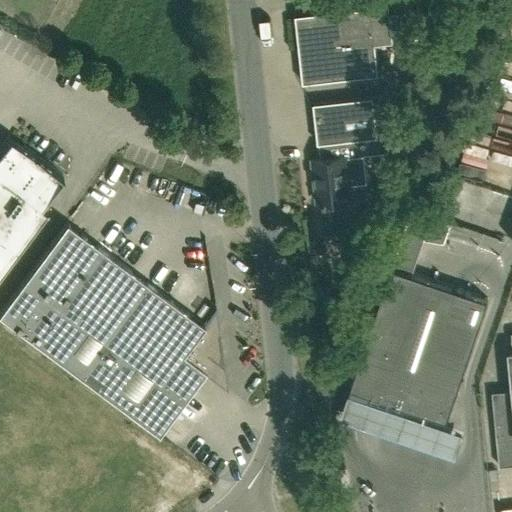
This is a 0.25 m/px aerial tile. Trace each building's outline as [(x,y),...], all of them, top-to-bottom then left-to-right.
[(378,74),(375,44),(393,41),(389,4),(371,7),(295,15),(303,82),(378,74)] [(373,96),(314,104),(319,143),(323,143),(372,137),(378,136),(392,134),(406,92),(373,96)] [(325,158),(312,160),(317,202),(323,201),(323,205),(327,204),(326,201),(352,198),(350,183),(365,181),(362,155),(374,154),(386,152),(392,134),(378,136),(372,137),(323,143),(325,158)] [(0,274),(46,214),(40,210),(65,175),(10,136),(0,150),(0,274)] [(438,214),(442,202),(439,202),(418,194),(414,206),(433,212),(438,214)] [(447,420),(488,299),(412,273),(431,217),(411,210),(350,387),(370,394),(370,395),(389,401),(389,400),(447,420)] [(225,367),(220,363),(222,360),(224,356),(224,352),(224,348),(223,344),(222,340),(219,336),(216,334),(219,329),(216,308),(204,324),(67,222),(0,313),(0,314),(160,433),(206,372),(228,388),(225,367)] [(511,387),(493,389),(497,458),(511,457),(511,347),(510,347),(511,385),(511,387)] [(0,503),(12,511),(13,511),(84,412),(2,355),(0,358),(0,503)] [(76,476),(89,484),(96,472),(113,482),(123,465),(81,440),(73,454),(85,461),(76,476)] [(135,483),(113,511),(144,511),(155,498),(135,483)]
